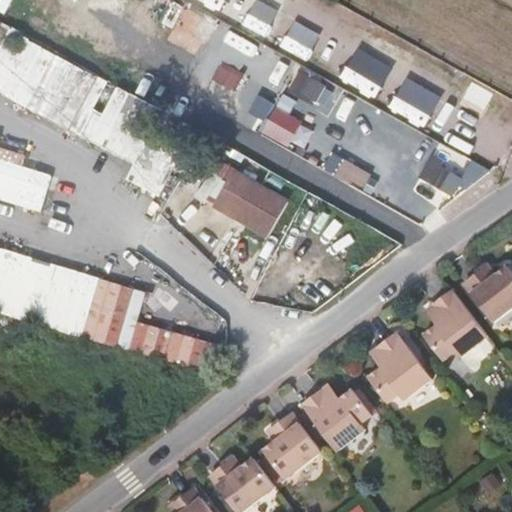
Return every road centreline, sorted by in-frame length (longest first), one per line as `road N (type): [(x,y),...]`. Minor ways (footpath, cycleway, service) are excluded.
road 1 (residential): [(511,191),(77,509)]
road 2 (unknown): [(511,157),(278,0)]
